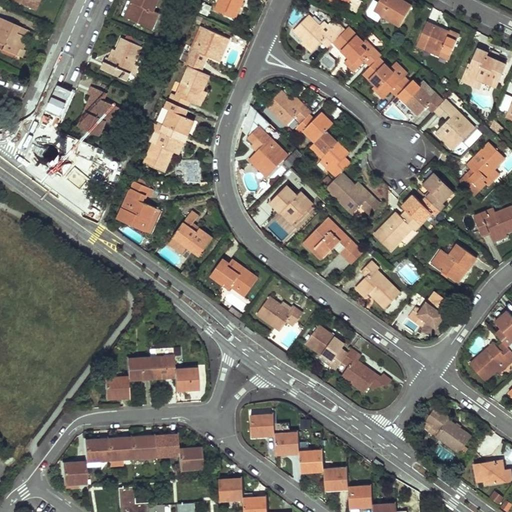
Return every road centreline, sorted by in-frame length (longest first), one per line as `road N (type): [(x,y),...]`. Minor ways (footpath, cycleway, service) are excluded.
road 1 (residential): [(259,52),(222,155),(237,220),(269,254),(431,370)]
road 2 (tertiary): [(250,344),(0,159)]
road 3 (tertiary): [(0,173),(234,351)]
road 4 (residential): [(213,420),(179,413),(81,422),(45,461),(38,484)]
road 5 (residential): [(259,52),(348,100),(398,153)]
road 6 (residential): [(316,511),(232,449),(213,420)]
road 7 (tertiary): [(383,433),(271,359)]
road 8 (tertiary): [(489,511),(383,433)]
road 9 (tertiary): [(266,375),(373,445)]
road 10 (residential): [(431,370),(511,271)]
